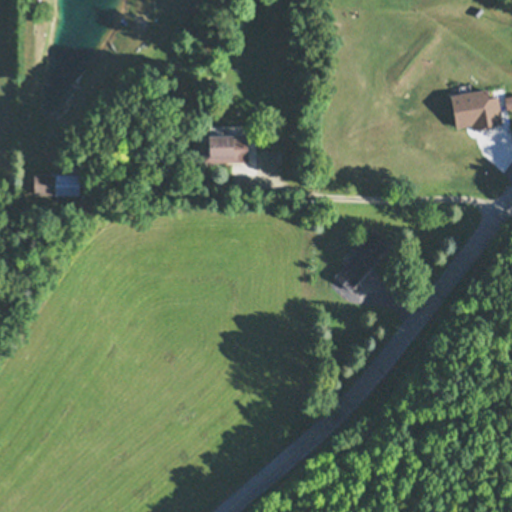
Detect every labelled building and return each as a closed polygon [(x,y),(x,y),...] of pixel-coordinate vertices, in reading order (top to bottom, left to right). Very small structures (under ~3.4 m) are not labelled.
[(209,132),(233,132),(233,133),(247,133),(248,160),(203,161),(203,145),(209,145),(209,132)] [(97,163),(103,144),(109,146),(104,165),(97,163)] [(120,147),(139,147),(138,167),(120,167),(120,147)] [(172,159),(180,159),(180,167),(172,167),(172,159)] [(34,173),(55,173),(55,172),(79,173),(79,194),(33,192),(34,173)] [(322,222),(316,216),(322,209),(329,215),(322,222)] [(349,289),(334,275),(356,251),(350,246),(360,236),(365,240),(375,229),(390,243),(349,289)]
